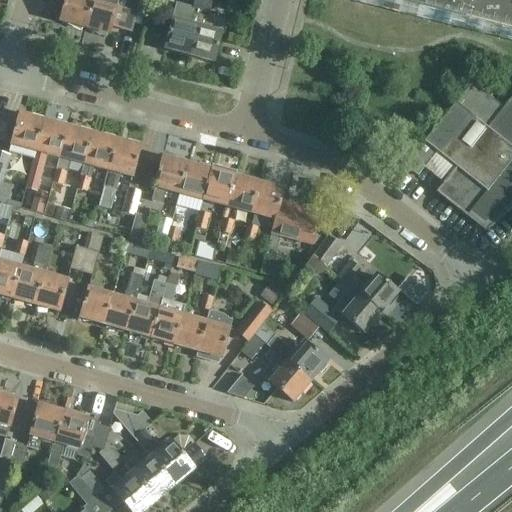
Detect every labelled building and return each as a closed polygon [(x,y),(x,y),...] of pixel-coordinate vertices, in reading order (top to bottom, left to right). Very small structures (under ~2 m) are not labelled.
[(92,2),(92,0),(65,0),(60,23),(84,29),(92,2)] [(92,0),(92,2),(84,29),(109,36),(111,29),(131,34),(140,0),(92,0)] [(164,51),(189,57),(204,0),(194,0),(187,26),(172,22),(164,51)] [(213,64),(221,35),(222,35),(225,23),(209,18),(213,2),(206,0),(204,0),(189,57),(213,64)] [(511,0),(363,0),(511,36),(511,0)] [(511,100),(510,101),(503,110),(499,105),(504,98),(486,83),(480,92),(471,85),(455,105),(404,167),(417,178),(436,154),(457,170),(438,194),(486,232),(511,208),(511,100)] [(44,123),(42,123),(43,119),(32,116),(31,120),(19,117),(10,151),(21,154),(22,149),(35,153),(36,153),(44,123)] [(68,130),(66,130),(67,125),(56,122),(55,127),(44,123),(36,153),(35,153),(26,188),(36,191),(45,156),(59,159),(60,160),(68,130)] [(92,136),(90,136),(91,132),(81,129),(80,133),(68,130),(60,160),(59,159),(53,185),(63,187),(70,162),(83,166),(84,166),(92,136)] [(116,143),(115,142),(115,138),(104,135),(104,139),(92,136),(84,166),(83,166),(76,191),(87,194),(94,169),(108,172),(116,143)] [(140,149),(138,149),(139,144),(128,141),(127,146),(116,143),(108,172),(101,196),(105,197),(106,190),(115,192),(119,175),(132,179),(140,149)] [(17,161),(2,156),(0,155),(0,170),(14,174),(17,161)] [(186,166),(185,166),(186,162),(175,159),(174,163),(162,159),(150,203),(162,205),(166,192),(179,196),(186,166)] [(211,173),(209,172),(210,168),(200,165),(198,169),(186,166),(179,196),(203,202),(211,173)] [(235,179),(233,179),(234,174),(223,171),(222,176),(211,173),(203,202),(227,209),(235,179)] [(227,209),(251,215),(259,186),(257,185),(258,181),(247,178),(246,182),(235,179),(227,209)] [(284,204),(280,202),(283,192),(281,192),(282,187),(272,184),(271,189),(259,186),(251,215),(275,222),(279,223),(284,204)] [(134,218),(140,194),(128,190),(122,214),(134,218)] [(312,246),(319,219),(297,213),(298,207),(284,204),(279,223),(275,222),(267,251),(276,254),(280,238),(312,246)] [(177,239),(182,223),(185,210),(175,207),(167,237),(177,239)] [(54,220),(66,223),(70,211),(58,208),(54,220)] [(206,230),(209,216),(199,214),(196,227),(206,230)] [(141,243),(148,219),(135,216),(129,240),(141,243)] [(22,234),(19,242),(17,242),(14,255),(23,258),(27,244),(34,219),(25,217),(20,233),(22,234)] [(85,219),(83,227),(91,230),(94,221),(85,219)] [(230,236),(233,223),(223,220),(220,234),(230,236)] [(254,243),(257,229),(247,227),(244,240),(254,243)] [(81,274),(92,236),(87,234),(82,250),(76,248),(69,271),(81,274)] [(92,236),(81,274),(92,277),(103,239),(92,236)] [(312,258),(325,269),(341,248),(327,238),(312,258)] [(20,270),(11,300),(35,307),(44,276),(47,265),(51,251),(41,249),(37,262),(35,261),(31,273),(20,270)] [(240,254),(229,251),(226,266),(236,269),(240,254)] [(325,269),(312,258),(303,270),(312,278),(322,276),(327,270),(325,269)] [(175,270),(194,274),(196,263),(177,259),(175,270)] [(0,297),(11,300),(20,270),(0,263),(0,297)] [(350,263),(340,275),(337,279),(359,298),(380,315),(397,295),(376,278),(366,289),(355,279),(361,272),(350,263)] [(220,269),(202,264),(198,278),(216,283),(220,269)] [(44,276),(35,307),(59,314),(67,283),(44,276)] [(111,298),(103,327),(127,333),(135,304),(135,305),(143,280),(130,276),(123,301),(111,298)] [(146,308),(135,305),(135,304),(127,333),(150,340),(158,311),(159,311),(162,301),(166,286),(153,283),(146,308)] [(260,298),(273,308),(281,298),(269,288),(260,298)] [(103,327),(111,298),(88,291),(79,320),(103,327)] [(209,313),(212,300),(203,297),(199,310),(209,313)] [(380,315),(359,298),(342,318),(363,335),(380,315)] [(315,300),(303,315),(328,335),(340,321),(315,300)] [(174,347),(182,318),(185,307),(162,301),(159,311),(158,311),(150,340),(174,347)] [(249,343),(253,337),(261,327),(272,314),(262,306),(251,319),(239,335),(249,343)] [(308,342),(318,330),(300,315),(290,328),(308,342)] [(197,354),(206,325),(182,318),(174,347),(197,354)] [(221,360),(229,331),(232,322),(221,319),(219,328),(206,325),(197,354),(196,359),(209,363),(211,357),(221,360)] [(264,346),(253,337),(249,343),(240,354),(251,362),(259,352),(264,346)] [(304,345),(295,355),(275,338),(266,347),(271,351),(309,384),(318,374),(320,376),(327,367),(325,366),(326,364),(304,345)] [(292,404),(309,384),(271,351),(265,359),(271,364),(260,377),(270,385),(292,404)] [(0,426),(9,429),(17,402),(0,396),(0,426)] [(41,440),(54,444),(62,415),(38,408),(26,448),(26,449),(27,450),(38,453),(41,440)] [(87,460),(91,449),(94,436),(84,433),(87,422),(62,415),(54,444),(78,451),(76,457),(87,460)] [(94,436),(91,449),(103,452),(109,430),(97,427),(94,436)] [(10,467),(16,445),(5,441),(0,456),(0,475),(7,478),(10,467)] [(51,454),(61,458),(64,447),(54,444),(51,454)] [(170,444),(150,460),(174,488),(193,471),(205,461),(193,447),(181,457),(170,444)] [(10,467),(21,470),(27,450),(26,449),(26,448),(16,445),(10,467)] [(57,471),(61,458),(51,454),(47,467),(57,471)] [(174,488),(150,460),(141,468),(134,459),(124,467),(131,476),(155,504),(174,488)] [(78,479),(95,499),(104,491),(84,466),(76,477),(78,479)] [(145,511),(155,504),(131,476),(121,484),(114,476),(105,484),(128,511),(145,511)] [(105,511),(95,499),(78,479),(69,486),(87,507),(82,511),(105,511)] [(46,489),(37,499),(43,506),(53,496),(46,489)]
